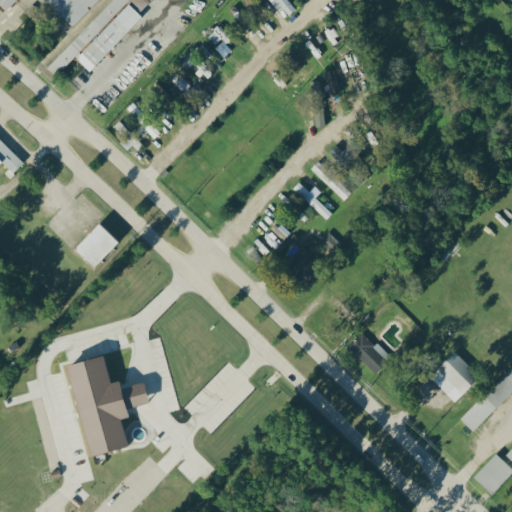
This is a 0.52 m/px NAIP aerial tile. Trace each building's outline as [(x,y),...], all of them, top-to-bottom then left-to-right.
[(0,7),(0,0),(17,0),(5,12),(0,7)] [(41,0),(98,0),(72,29),(41,0)] [(115,0),(47,71),(56,80),(132,0),(115,0)] [(244,0),(254,15),(262,11),(254,0),(244,0)] [(297,12),(286,0),(270,0),(279,10),(281,9),(289,18),(297,12)] [(232,54),(226,45),(229,43),(221,29),(208,37),(222,60),(232,54)] [(309,75),(291,73),(290,82),(308,84),(309,75)] [(138,122),(156,139),(161,134),(143,117),(138,122)] [(0,169),(4,165),(15,176),(25,165),(0,140),(0,169)] [(329,155),(344,171),(353,164),(337,147),(329,155)] [(352,195),(342,186),(346,182),(332,168),(328,172),(318,163),(310,172),(345,204),(352,195)] [(316,192),(310,181),(304,184),(311,196),(316,192)] [(333,216),(300,184),(294,191),(327,223),(333,216)] [(76,252),(95,271),(121,245),(102,225),(76,252)] [(320,248),(333,256),(340,244),(327,236),(320,248)] [(366,335),(350,350),(375,376),(391,361),(366,335)] [(431,380),(455,406),(481,381),(458,355),(431,380)] [(71,368),(93,460),(132,450),(125,422),(133,420),(131,411),(152,406),(147,385),(125,391),(123,383),(114,385),(107,359),(71,368)] [(473,434),(511,397),(511,371),(461,421),(473,434)] [(511,452),(504,462),(497,456),(474,481),(491,496),(511,472),(511,452)]
